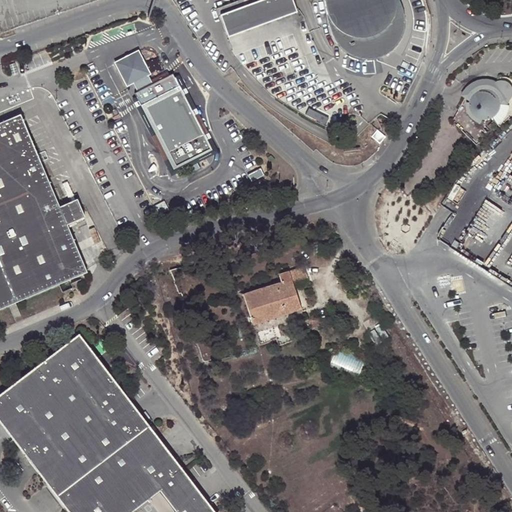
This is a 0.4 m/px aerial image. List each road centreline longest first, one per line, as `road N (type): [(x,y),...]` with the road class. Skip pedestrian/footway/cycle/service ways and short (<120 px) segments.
road 1 (unclassified): [(0,49),(152,3),(210,80),(331,200)]
road 2 (unclassified): [(0,346),(101,298),(150,249),(331,200)]
road 3 (unclassified): [(331,200),(511,479)]
road 4 (unknown): [(380,103),(348,140),(271,105),(244,81),(203,10),(230,0)]
road 5 (unclassified): [(331,200),(397,148),(438,65)]
